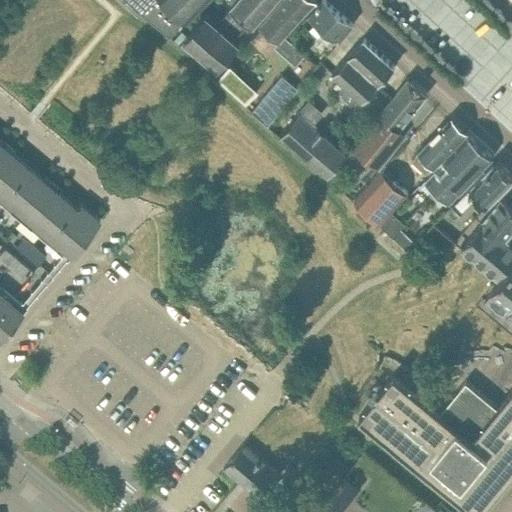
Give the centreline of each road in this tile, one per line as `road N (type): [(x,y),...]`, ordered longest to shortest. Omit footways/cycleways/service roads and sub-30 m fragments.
road 1 (residential): [(0,105),(124,216),(0,365)]
road 2 (residential): [(350,0),(511,145)]
road 3 (tertiary): [(131,511),(0,402)]
